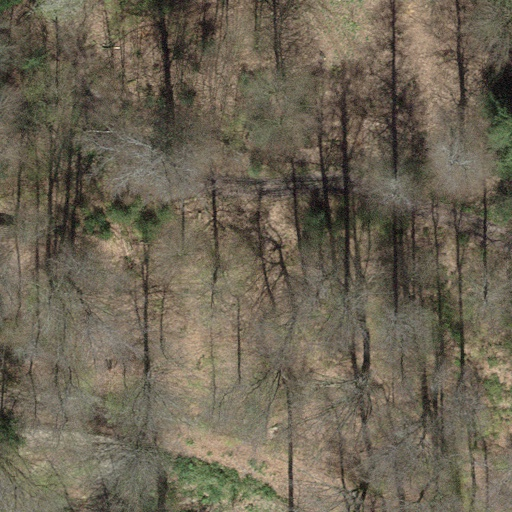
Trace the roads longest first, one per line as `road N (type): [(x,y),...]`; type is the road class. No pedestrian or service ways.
road 1 (track): [(511,242),(244,143),(101,29),(88,0)]
road 2 (track): [(0,403),(195,444),(301,485),(331,511)]
